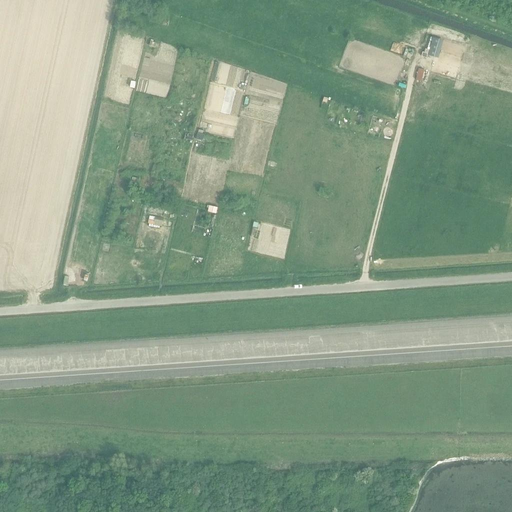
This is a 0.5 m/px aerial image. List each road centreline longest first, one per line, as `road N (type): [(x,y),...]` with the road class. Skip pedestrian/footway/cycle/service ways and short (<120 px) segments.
road 1 (unclassified): [(0,311),(511,277)]
road 2 (track): [(364,287),(417,62)]
